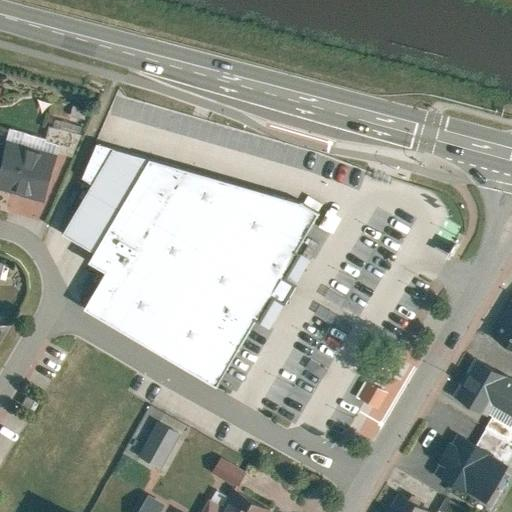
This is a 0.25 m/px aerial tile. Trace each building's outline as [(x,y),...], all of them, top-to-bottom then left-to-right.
[(0,154),(0,185),(45,198),(57,152),(4,139),(0,154)] [(315,206),(95,141),(84,176),(95,183),(64,231),(94,253),(90,266),(107,278),(88,308),(219,389),(315,206)] [(511,304),(490,337),(511,351),(511,304)] [(460,385),(511,419),(511,375),(480,354),(460,385)] [(364,378),(355,395),(377,406),(386,390),(364,378)] [(365,401),(353,427),(369,435),(377,417),(372,415),(376,407),(365,401)] [(141,451),(162,462),(179,427),(158,417),(141,451)] [(432,470),(484,503),(508,466),(456,433),(432,470)] [(219,470),(242,481),(247,471),(225,459),(219,470)] [(382,511),(437,511),(438,511),(400,486),(382,511)] [(232,511),(266,511),(271,503),(243,489),(232,511)] [(146,511),(178,511),(153,499),(146,511)] [(453,511),(446,499),(436,505),(440,511),(453,511)]
